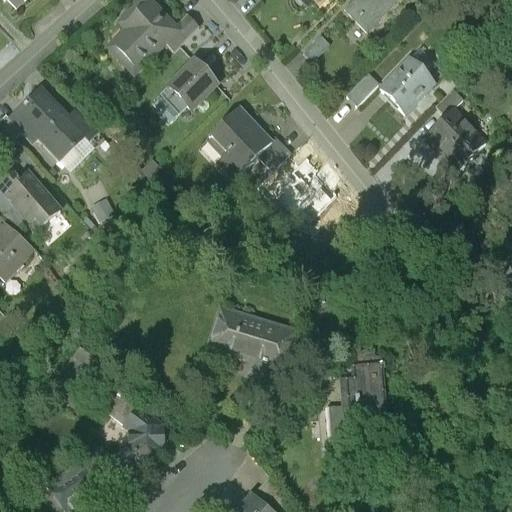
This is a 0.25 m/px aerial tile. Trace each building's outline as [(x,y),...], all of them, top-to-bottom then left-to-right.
[(5,0),(16,10),(25,0),(5,0)] [(355,0),(344,11),(366,32),(397,0),(355,0)] [(157,23),(137,3),(117,23),(124,30),(107,47),(133,74),(165,43),(176,32),(172,28),(174,26),(164,16),(157,23)] [(174,26),(172,28),(176,32),(165,43),(173,51),(198,26),(186,14),(174,26)] [(321,34),(304,51),(313,60),(330,43),(321,34)] [(433,82),(409,58),(380,87),(404,111),(433,82)] [(193,59),(168,84),(172,89),(164,97),(177,111),(186,103),(189,106),(215,82),(193,59)] [(357,104),(379,83),(368,72),(347,93),(357,104)] [(453,89),(436,106),(445,115),(452,109),(453,110),(463,99),(453,89)] [(41,90),(9,121),(6,118),(0,124),(17,140),(22,135),(34,147),(40,142),(70,173),(96,148),(89,142),(68,119),(52,103),(53,103),(41,90)] [(237,107),(208,136),(223,151),(216,158),(234,176),(258,152),(272,139),(258,125),(256,127),(237,107)] [(453,110),(452,109),(445,115),(426,134),(458,167),(484,141),(453,110)] [(100,132),(78,110),(68,119),(89,142),(100,132)] [(272,139),(258,152),(272,166),(289,149),(276,135),(272,139)] [(19,145),(0,161),(0,163),(10,174),(11,173),(17,180),(26,172),(26,173),(37,164),(19,145)] [(272,166),(246,192),(257,203),(273,187),(293,207),(298,202),(310,214),(335,189),(313,167),(318,163),(306,152),(299,159),(289,149),(272,166)] [(26,172),(17,180),(11,173),(10,174),(0,183),(0,209),(19,230),(28,222),(35,229),(58,209),(26,173),(26,172)] [(115,212),(107,197),(91,205),(99,221),(115,212)] [(6,225),(0,232),(0,274),(4,279),(32,248),(6,225)] [(298,336),(220,312),(206,354),(247,366),(242,382),(265,389),(269,375),(279,378),(281,372),(286,374),(298,336)] [(339,324),(312,315),(304,338),(332,347),(339,324)] [(379,367),(351,370),(352,381),(380,379),(379,367)] [(157,430),(91,379),(77,397),(129,437),(128,455),(105,466),(100,458),(99,457),(97,457),(96,457),(95,457),(94,457),(93,458),(91,459),(62,480),(84,511),(161,456),(161,435),(157,430)] [(352,381),(339,382),(342,410),(324,412),(327,449),(333,449),(333,451),(340,450),(340,448),(351,447),(350,435),(368,433),(368,435),(385,434),(380,379),(352,381)] [(351,447),(340,448),(340,450),(333,451),(333,449),(327,449),(328,460),(352,458),(351,447)] [(62,480),(47,490),(46,488),(43,490),(57,511),(81,511),(84,511),(62,480)] [(262,511),(250,501),(240,511),(262,511)]
